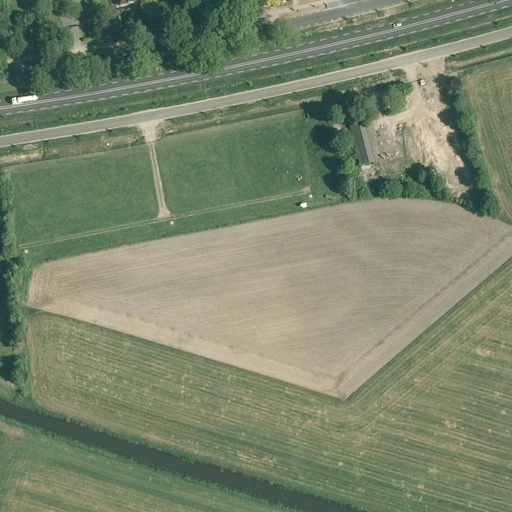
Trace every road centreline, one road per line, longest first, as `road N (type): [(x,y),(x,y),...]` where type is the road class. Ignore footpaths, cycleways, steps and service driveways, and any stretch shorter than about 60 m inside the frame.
road 1 (unclassified): [(0,142),(242,98),(511,31)]
road 2 (primary): [(505,0),(170,80),(0,108)]
road 3 (unclassified): [(343,11),(0,78)]
